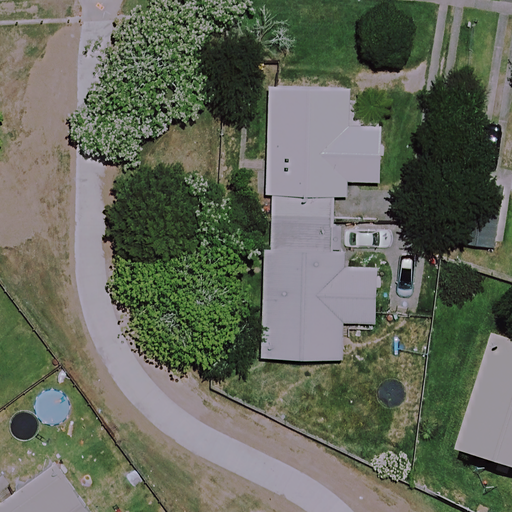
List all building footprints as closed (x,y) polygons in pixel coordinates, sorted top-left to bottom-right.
[(345,202),(346,184),(378,185),(379,142),(348,141),(350,82),(336,82),(280,79),(274,219),(338,222),(339,201),(345,202)] [(496,247),(503,177),(469,173),(462,243),(496,247)] [(331,223),(319,223),(266,221),(260,355),(339,358),(341,319),(370,320),(372,267),(353,266),(341,266),(342,250),(329,250),(331,223)] [(511,343),(494,339),(459,453),(511,469),(511,343)] [(0,511),(86,511),(54,469),(0,508),(0,511)]
